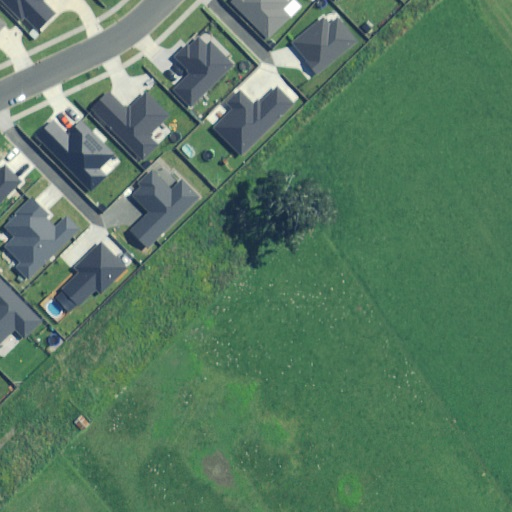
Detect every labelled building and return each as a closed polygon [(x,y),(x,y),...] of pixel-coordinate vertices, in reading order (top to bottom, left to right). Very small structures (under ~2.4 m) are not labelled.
[(4,0),(23,18),(27,15),(40,29),(57,12),(45,0),(4,0)] [(233,0),(269,37),(292,15),(284,8),(291,1),(290,0),(233,0)] [(308,59),(319,73),(360,40),(340,16),(331,23),(325,16),(294,41),(309,59),(308,59)] [(208,44),(200,35),(191,45),(189,43),(177,55),(193,71),(175,88),(193,106),(236,63),(212,40),(208,44)] [(235,108),(216,126),(243,154),(296,102),(279,85),(262,102),(259,99),(256,102),(242,88),(229,101),(235,108)] [(112,90),(94,107),(144,159),(160,144),(150,134),(171,114),(148,91),(130,109),(112,90)] [(55,119),(39,135),(93,190),(108,175),(101,168),(116,154),(84,120),(70,134),(55,119)] [(0,170),(0,204),(24,181),(7,163),(0,170)] [(142,185),(134,193),(152,211),(133,229),(150,246),(201,196),(184,178),(173,189),(154,169),(140,182),(142,185)] [(50,213),(34,196),(17,212),(18,213),(6,225),(16,236),(7,245),(22,261),(17,266),(30,279),(82,228),(68,214),(57,225),(47,216),(50,213)] [(129,266),(103,240),(76,267),(81,271),(57,295),(73,312),(98,288),(102,293),(129,266)] [(43,320),(0,276),(0,344),(16,328),(25,337),(43,320)] [(44,354),(36,345),(24,356),(32,365),(44,354)]
